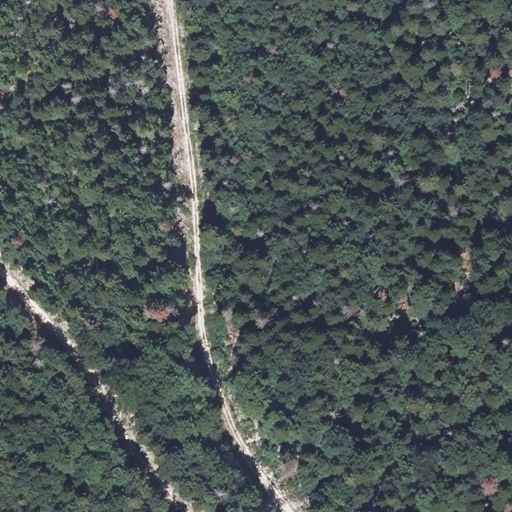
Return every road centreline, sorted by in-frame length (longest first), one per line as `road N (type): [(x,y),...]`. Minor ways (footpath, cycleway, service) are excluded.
road 1 (track): [(291,511),(243,441),(206,344),(168,0)]
road 2 (track): [(0,268),(72,352),(185,511)]
